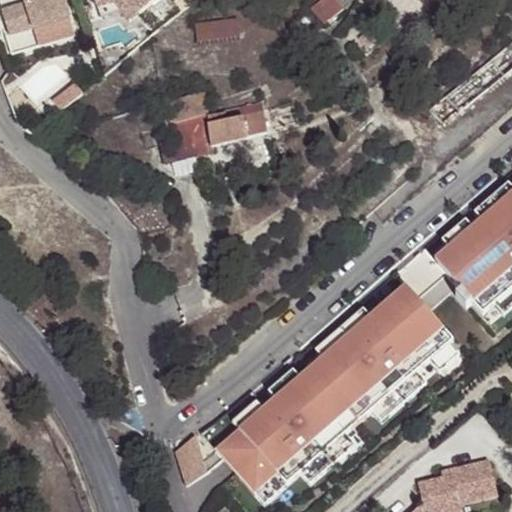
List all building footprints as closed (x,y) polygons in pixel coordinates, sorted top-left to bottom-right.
[(62,0),(23,0),(25,4),(1,13),(9,37),(68,19),(62,0)] [(93,0),(97,11),(126,2),(138,18),(160,0),(93,0)] [(342,11),(334,0),(323,0),(310,11),(317,17),(324,25),(342,11)] [(126,2),(97,11),(100,21),(119,15),(129,26),(138,18),(126,2)] [(237,21),(195,26),(197,47),(240,41),(237,21)] [(511,46),(491,63),(506,80),(511,74),(511,46)] [(506,80),(491,63),(432,112),(446,128),(506,80)] [(172,106),(171,106),(171,121),(174,126),(166,128),(168,148),(173,166),(193,162),(213,157),(213,152),(268,138),(263,117),(225,126),(223,120),(206,124),(200,99),(172,106)] [(262,111),(223,120),(225,126),(263,117),(262,111)] [(173,166),(168,148),(159,151),(163,169),(173,166)] [(383,158),(371,167),(377,175),(389,165),(383,158)] [(197,177),(193,162),(173,166),(176,182),(197,177)] [(474,216),(481,224),(511,197),(511,195),(506,188),(474,216)] [(433,266),(459,296),(454,301),(465,313),(470,308),(480,320),(492,310),(511,292),(511,197),(481,224),(470,234),(448,253),(433,266)] [(441,245),(448,253),(470,234),(464,225),(441,245)] [(238,434),(214,454),(251,498),(274,478),(284,489),(297,478),(343,439),(369,416),(415,376),(427,366),(447,348),(451,345),(404,291),(368,322),(321,362),(297,383),(273,403),(260,414),(238,434)] [(511,311),(511,292),(492,310),(501,321),(511,311)] [(314,354),(321,362),(368,322),(361,314),(314,354)] [(457,359),(447,348),(427,366),(436,377),(457,359)] [(266,395),(273,403),(297,383),(290,375),(266,395)] [(424,388),(415,376),(369,416),(379,426),(424,388)] [(231,426),(238,434),(260,414),(253,407),(231,426)] [(193,439),(172,454),(183,489),(204,476),(193,439)] [(352,449),(343,439),(297,478),(307,489),(352,449)] [(464,511),(464,507),(499,500),(492,463),(454,471),(455,477),(443,480),(419,485),(425,507),(421,508),(417,511),(464,511)] [(455,477),(454,471),(442,473),(443,480),(455,477)] [(261,509),(284,489),(274,478),(251,498),(261,509)]
